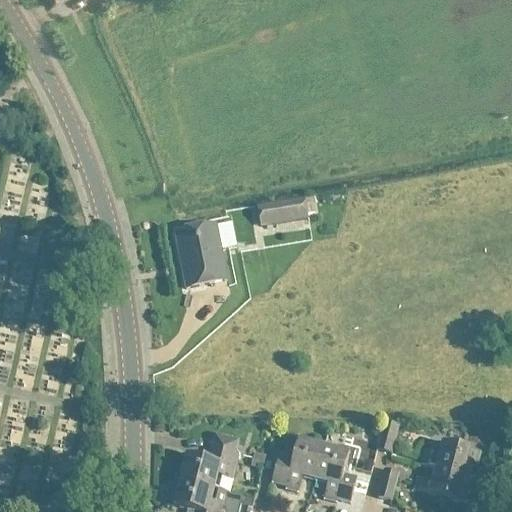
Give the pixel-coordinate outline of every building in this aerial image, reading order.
[(307,220),(304,198),(256,207),(260,228),(307,220)] [(185,290),(226,282),(215,228),(174,236),(185,290)] [(376,451),(392,456),(399,428),(383,424),(376,451)] [(313,483),(322,448),(298,442),(292,463),(278,459),(271,485),(285,488),(284,491),(297,494),(301,480),(313,483)] [(434,470),(470,479),(476,453),(441,444),(438,456),(424,452),(420,467),(434,471),(434,470)] [(337,452),(322,448),(313,483),(327,486),(323,501),(335,504),(336,501),(349,505),(356,479),(347,477),(350,467),(351,467),(355,451),(338,446),(337,452)] [(179,482),(217,491),(221,479),(231,481),(238,456),(211,449),(207,462),(186,456),(179,482)] [(265,456),(253,453),(249,467),(262,471),(263,465),(265,456)] [(434,470),(434,471),(431,483),(417,480),(414,493),(463,505),(470,479),(434,470)] [(399,475),(383,471),(376,499),(391,503),(399,475)] [(217,491),(179,482),(172,508),(187,511),(238,511),(243,498),(217,491)]
